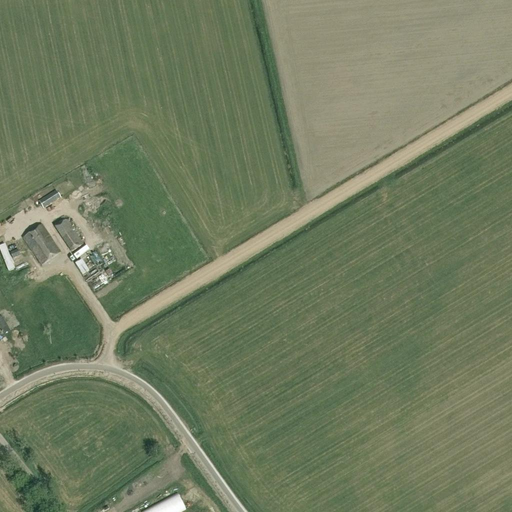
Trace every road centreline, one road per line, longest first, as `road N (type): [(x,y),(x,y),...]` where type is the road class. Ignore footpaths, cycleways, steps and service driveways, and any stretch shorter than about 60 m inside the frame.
road 1 (track): [(112,331),(511,92)]
road 2 (unclassified): [(0,397),(54,373),(117,375),(154,400),(238,511)]
